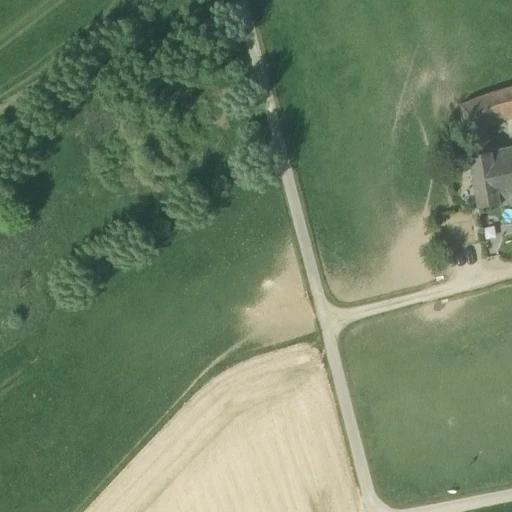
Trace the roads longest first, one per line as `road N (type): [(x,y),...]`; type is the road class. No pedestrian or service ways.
road 1 (track): [(242,0),(372,511)]
road 2 (track): [(324,323),(511,268)]
